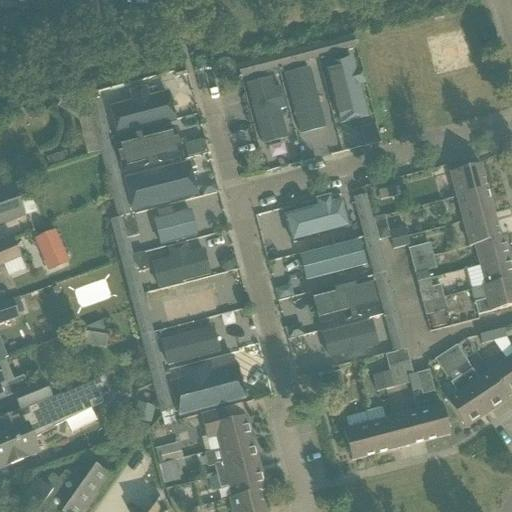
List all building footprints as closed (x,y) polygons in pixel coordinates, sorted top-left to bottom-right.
[(84,0),(84,11),(98,12),(99,0),(84,0)] [(237,68),(240,79),(356,49),(353,38),(320,47),(319,47),(318,47),(279,57),(237,68)] [(350,60),(318,68),(334,131),(366,123),(358,91),(363,90),(360,75),(354,76),(350,60)] [(308,72),(280,78),(296,141),(324,134),(308,72)] [(269,82),(241,90),(257,151),(284,144),(276,116),(285,113),(279,91),(272,93),(269,82)] [(127,106),(106,111),(113,141),(172,127),(164,95),(145,100),(143,91),(125,95),(127,106)] [(89,116),(96,142),(98,142),(109,139),(99,100),(88,103),(91,115),(89,116)] [(89,116),(77,119),(86,156),(99,153),(96,142),(89,116)] [(101,152),(108,179),(119,176),(109,139),(98,142),(96,142),(99,153),(101,152)] [(130,149),(116,153),(123,179),(174,165),(167,140),(137,148),(135,142),(129,144),(130,149)] [(65,153),(46,159),(48,167),(68,160),(65,153)] [(449,174),(456,198),(486,190),(480,166),(449,174)] [(186,167),(122,183),(130,214),(194,198),(186,167)] [(117,219),(117,220),(130,216),(119,176),(108,179),(108,181),(115,206),(113,207),(117,219)] [(0,189),(0,225),(36,213),(24,181),(12,185),(0,189)] [(394,189),(378,193),(380,201),(396,197),(394,189)] [(456,198),(462,221),(492,213),(486,190),(456,198)] [(366,196),(353,199),(358,217),(362,233),(363,238),(375,235),(376,235),(372,220),(366,196)] [(279,213),(288,249),(348,233),(339,198),(279,213)] [(154,223),(150,224),(156,249),(196,239),(190,213),(172,218),(171,212),(153,216),(154,223)] [(462,221),(468,244),(498,236),(492,213),(462,221)] [(114,238),(120,260),(131,257),(127,239),(139,236),(133,215),(130,216),(117,220),(117,219),(109,221),(114,238)] [(390,239),(393,251),(409,246),(405,230),(388,234),(384,217),(372,220),(376,235),(375,235),(377,242),(390,239)] [(39,238),(34,240),(43,262),(48,259),(53,271),(68,264),(55,232),(39,238)] [(370,261),(374,277),(385,274),(381,256),(377,242),(375,235),(363,238),(370,261)] [(474,247),(479,266),(509,258),(504,238),(499,239),(498,236),(468,244),(469,248),(474,247)] [(13,241),(0,246),(0,266),(3,265),(19,259),(20,258),(13,241)] [(359,244),(295,261),(302,285),(365,268),(359,244)] [(429,244),(408,250),(410,259),(426,255),(431,254),(429,245),(429,244)] [(163,253),(166,263),(150,267),(155,289),(208,276),(202,253),(186,258),(183,248),(163,253)] [(120,260),(130,299),(142,296),(136,274),(148,271),(144,253),(131,257),(120,260)] [(222,259),(219,264),(220,269),(226,273),(232,271),(235,266),(234,259),(228,257),(222,259)] [(470,291),(471,293),(481,290),(511,282),(511,268),(509,258),(479,266),(485,288),(470,291)] [(427,272),(414,276),(416,283),(425,280),(429,279),(427,272)] [(379,297),(384,315),(396,312),(393,303),(391,294),(385,274),(374,277),(379,297)] [(416,283),(419,292),(425,290),(426,290),(431,289),(429,279),(425,280),(416,283)] [(484,301),(473,304),(477,317),(502,310),(511,307),(511,282),(481,290),(484,301)] [(329,301),(307,307),(313,328),(371,313),(365,292),(350,296),(348,290),(328,296),(329,301)] [(0,305),(0,325),(18,319),(12,301),(0,305)] [(134,314),(140,338),(152,335),(146,311),(134,314)] [(389,336),(394,354),(406,351),(401,333),(396,312),(384,315),(389,336)] [(442,312),(428,316),(432,330),(446,326),(442,312)] [(82,345),(105,349),(107,337),(101,322),(85,328),(82,345)] [(368,324),(318,338),(326,365),(341,361),(343,367),(362,362),(360,354),(376,350),(368,324)] [(491,334),(493,342),(505,339),(503,330),(491,334)] [(212,331),(158,345),(165,369),(218,355),(212,331)] [(479,337),(481,345),(493,342),(491,334),(479,337)] [(144,353),(150,376),(162,373),(156,350),(144,353)] [(381,375),(385,391),(393,389),(409,384),(407,377),(413,376),(406,351),(394,354),(384,356),(389,373),(381,375)] [(0,399),(3,398),(2,397),(13,393),(20,412),(48,400),(51,398),(44,381),(28,388),(23,377),(13,381),(4,359),(0,360),(0,399)] [(231,360),(176,375),(178,384),(168,387),(177,421),(243,403),(231,360)] [(485,375),(504,404),(507,402),(505,399),(511,394),(511,374),(504,362),(485,375)] [(471,370),(459,378),(484,417),(504,404),(485,375),(477,380),(471,370)] [(372,377),(376,394),(385,391),(381,375),(372,377)] [(420,391),(416,375),(413,376),(407,377),(409,384),(411,394),(420,391)] [(0,424),(5,436),(0,438),(0,469),(5,467),(6,468),(27,459),(26,458),(38,454),(32,441),(54,430),(54,428),(102,404),(100,398),(110,394),(103,378),(49,401),(48,400),(20,412),(21,413),(17,414),(0,421),(0,424)] [(445,401),(464,430),(484,417),(459,378),(450,384),(456,394),(445,401)] [(321,390),(322,391),(322,394),(323,395),(323,398),(324,399),(339,395),(337,386),(321,390)] [(154,392),(160,415),(161,416),(172,413),(172,412),(166,389),(154,392)] [(141,405),(137,421),(150,425),(155,409),(141,405)] [(416,413),(424,443),(449,437),(441,406),(416,413)] [(216,439),(219,451),(252,442),(246,417),(227,422),(224,411),(201,417),(207,442),(216,439)] [(392,419),(400,449),(424,443),(416,413),(392,419)] [(368,426),(376,456),(400,449),(392,419),(368,426)] [(343,432),(351,462),(376,456),(368,426),(343,432)] [(213,465),(216,478),(259,467),(252,442),(219,451),(222,463),(213,465)] [(153,451),(157,467),(182,461),(178,445),(153,451)] [(175,463),(160,467),(164,485),(179,482),(175,463)] [(85,511),(110,478),(95,467),(82,485),(65,472),(58,481),(51,476),(43,486),(37,482),(19,506),(27,511),(37,511),(39,510),(41,511),(85,511)] [(229,500),(265,491),(259,467),(216,478),(220,490),(229,488),(232,499),(229,500)] [(265,491),(229,500),(231,511),(264,511),(259,493),(265,492),(265,491)]
